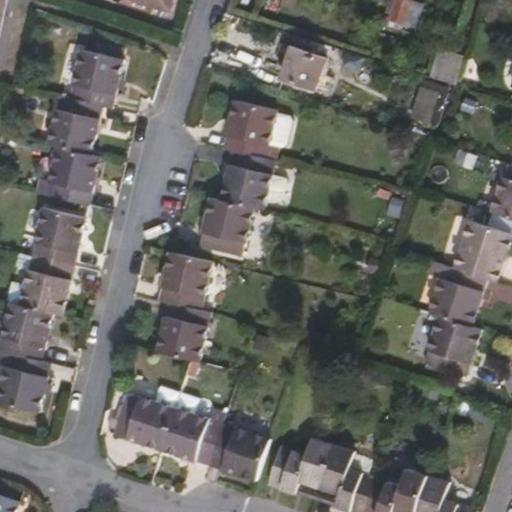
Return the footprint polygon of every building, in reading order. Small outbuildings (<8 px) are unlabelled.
[(137,0),(168,10),(171,0),(137,0)] [(409,30),(417,3),(405,0),(391,0),(385,22),(409,30)] [(108,106),(120,58),(78,47),(66,95),(99,103),(108,106)] [(316,89),(326,58),(293,48),(284,78),(316,89)] [(453,86),(462,57),(438,49),(429,78),(453,86)] [(430,121),(439,92),(420,86),(411,116),(430,121)] [(87,149),(99,103),(66,95),(56,92),(44,138),(54,141),(87,149)] [(275,112),(276,109),(233,98),(220,146),(230,149),(264,157),(267,143),(275,112)] [(287,143),(292,121),(288,115),(275,112),(267,143),(281,146),(287,143)] [(84,201),(96,151),(87,149),(54,141),(42,191),(84,201)] [(261,207),(273,159),(264,157),(230,149),(218,197),(251,205),(261,207)] [(511,217),(511,164),(504,162),(488,210),(511,217)] [(238,254),(251,205),(218,197),(208,194),(196,243),(238,254)] [(68,261),(81,214),(38,203),(26,251),(68,261)] [(494,281),(509,235),(467,221),(452,267),(484,278),(494,281)] [(196,308),(208,260),(165,249),(153,298),(162,300),(196,308)] [(56,310),(68,261),(26,251),(19,279),(14,299),(47,307),(56,310)] [(468,324),(484,278),(452,267),(443,264),(427,311),(436,314),(468,324)] [(14,299),(19,279),(5,275),(0,296),(5,297),(14,299)] [(34,356),(47,307),(14,299),(5,297),(0,315),(0,346),(2,347),(34,356)] [(193,359),(206,310),(196,308),(162,300),(150,348),(193,359)] [(463,375),(478,328),(468,324),(436,314),(421,361),(463,375)] [(0,398),(32,406),(43,358),(34,356),(2,347),(0,354),(0,398)] [(158,443),(171,401),(125,387),(112,428),(158,443)] [(206,459),(220,417),(171,401),(158,443),(206,459)] [(254,474),(268,433),(220,417),(206,459),(254,474)] [(319,484),(333,441),(312,434),(307,449),(279,440),(266,479),(294,488),(296,482),(298,477),(319,484)] [(361,510),(374,472),(347,463),(352,447),(333,441),(319,484),(339,490),(337,495),(335,502),(361,510)] [(404,511),(412,511),(426,471),(405,464),(400,480),(374,472),(361,510),(366,511),(389,511),(391,508),(404,511)] [(472,511),(475,505),(441,494),(447,478),(426,471),(412,511),(472,511)] [(315,495),(317,489),(296,482),(294,488),(315,495)] [(337,495),(317,489),(315,495),(335,502),(337,495)] [(0,511),(12,511),(17,497),(0,491),(0,511)]
